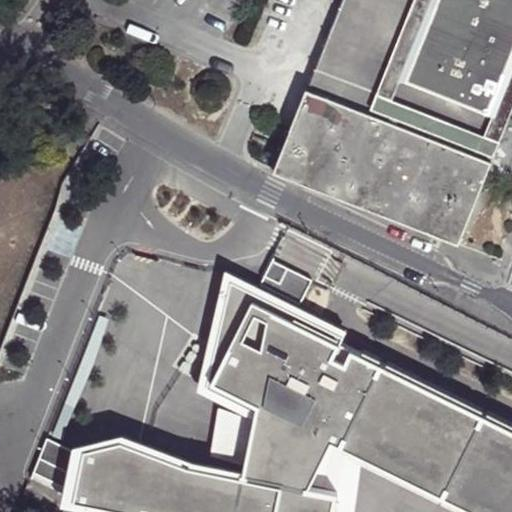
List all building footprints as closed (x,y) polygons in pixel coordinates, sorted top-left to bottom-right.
[(511,0),(339,0),(271,169),(455,244),(489,160),(511,102),(511,0)] [(315,281),(276,261),(264,285),(304,304),(315,281)] [(215,363),(223,367),(252,308),(229,296),(215,363)] [(264,416),(365,466),(458,511),(511,511),(511,436),(252,308),(223,367),(215,363),(208,395),(222,402),(224,397),(264,416)] [(358,511),(365,466),(264,416),(262,426),(224,411),(213,458),(252,473),(251,479),(342,496),(338,511),(358,511)] [(74,452),(48,441),(36,475),(67,490),(74,452)] [(338,511),(342,496),(251,479),(191,468),(122,441),(84,451),(74,500),(134,511),(338,511)] [(67,490),(36,475),(32,481),(66,496),(67,490)]
